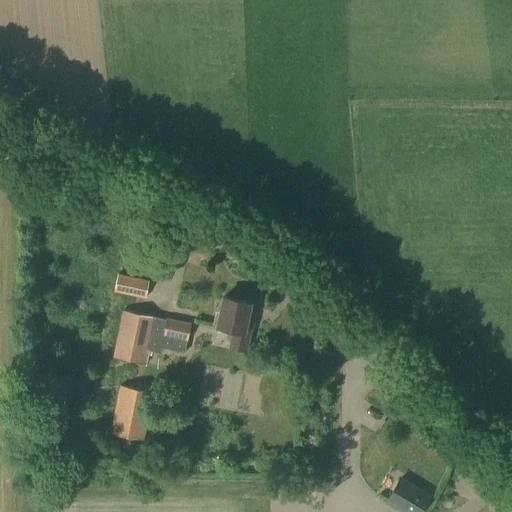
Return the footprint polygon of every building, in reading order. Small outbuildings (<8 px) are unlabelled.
[(146,299),(150,280),(117,274),(114,292),(146,299)] [(181,314),(185,294),(173,292),(170,312),(181,314)] [(245,351),(251,319),(246,318),(249,303),(222,298),(216,328),(232,331),(229,348),(245,351)] [(184,353),(190,323),(122,310),(113,358),(153,366),(156,353),(161,354),(162,349),(184,353)] [(144,440),(154,391),(120,384),(110,433),(144,440)] [(405,511),(418,511),(429,495),(399,478),(386,500),(405,511)]
